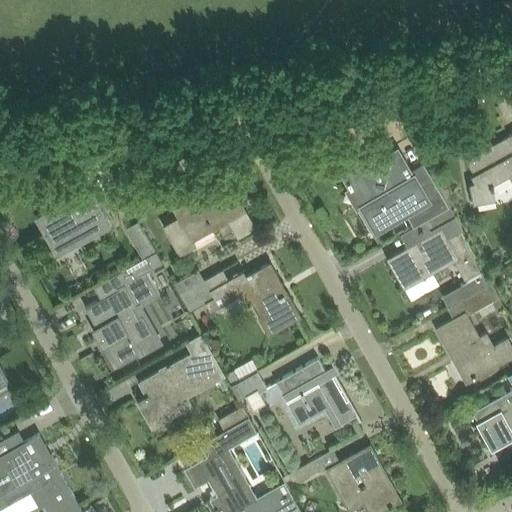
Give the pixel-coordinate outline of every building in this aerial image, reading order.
[(466,157),(474,172),(471,174),(474,180),(469,182),(473,202),(495,198),(493,187),(495,187),(494,182),(508,174),(511,180),(511,132),(482,149),(465,152),(466,157)] [(414,224),(425,219),(449,206),(431,174),(419,181),(415,173),(406,178),(391,152),(366,166),(362,159),(342,171),(351,187),(358,183),(368,200),(361,204),(364,209),(362,210),(372,226),(373,225),(376,230),(407,212),(414,224)] [(88,185),(84,178),(60,191),(64,199),(35,215),(53,246),(72,235),(71,233),(80,228),(86,238),(110,224),(106,217),(108,215),(91,184),(88,185)] [(184,225),(168,234),(180,254),(197,244),(194,239),(228,220),(238,237),(239,236),(256,226),(229,179),(204,193),(201,189),(172,205),(178,215),(184,225)] [(430,229),(455,216),(449,206),(425,219),(430,229)] [(405,247),(388,257),(404,287),(422,277),(455,258),(466,278),(479,270),(458,231),(462,229),(455,216),(430,229),(432,232),(405,247)] [(139,219),(126,227),(143,257),(157,250),(139,219)] [(140,345),(160,334),(141,301),(159,291),(147,270),(163,261),(157,250),(143,257),(99,281),(106,294),(85,306),(99,330),(97,331),(100,337),(103,336),(107,343),(102,345),(103,347),(107,344),(118,364),(143,350),(140,345)] [(204,279),(180,293),(190,310),(206,301),(219,293),(223,302),(240,293),(247,304),(253,301),(260,314),(258,315),(268,334),(284,325),(301,315),(271,261),(253,271),(246,274),(243,269),(228,278),(210,289),(204,279)] [(204,279),(204,278),(198,268),(174,282),(180,293),(204,279)] [(481,272),(460,284),(467,295),(487,284),(481,272)] [(480,335),(467,313),(500,296),(492,282),(487,284),(467,295),(447,306),(453,317),(436,327),(467,381),(511,354),(511,342),(508,336),(494,344),(487,331),(480,335)] [(166,405),(174,401),(224,373),(202,332),(187,340),(193,352),(140,381),(147,393),(138,398),(140,403),(142,401),(154,422),(170,413),(166,405)] [(329,375),(325,368),(318,356),(276,380),(289,402),(293,410),(308,402),(309,404),(311,403),(315,412),(330,404),(331,403),(341,422),(356,413),(360,419),(362,418),(335,371),(329,375)] [(0,391),(12,384),(11,383),(10,384),(0,365),(0,391)] [(262,394),(260,390),(267,386),(258,369),(232,384),(239,397),(247,393),(251,401),(254,406),(265,400),(262,394)] [(511,380),(511,387),(473,409),(493,445),(511,434),(511,371),(508,374),(511,380)] [(243,404),(218,418),(221,421),(225,428),(249,414),(243,404)] [(186,465),(184,467),(195,485),(208,478),(213,487),(214,487),(217,492),(216,492),(217,493),(210,497),(215,507),(214,507),(216,511),(266,511),(294,497),(288,486),(285,480),(257,495),(229,446),(257,430),(249,414),(225,428),(199,443),(200,444),(201,444),(207,453),(186,465)] [(0,507),(31,490),(40,506),(45,505),(48,511),(75,511),(82,508),(39,432),(25,440),(0,454),(0,507)] [(393,502),(401,498),(370,443),(326,467),(350,509),(364,501),(370,511),(376,511),(389,505),(390,506),(394,504),(393,502)] [(315,457),(282,475),(285,480),(288,486),(311,473),(320,468),(321,468),(315,457)] [(302,511),(294,497),(266,511),(302,511)]
